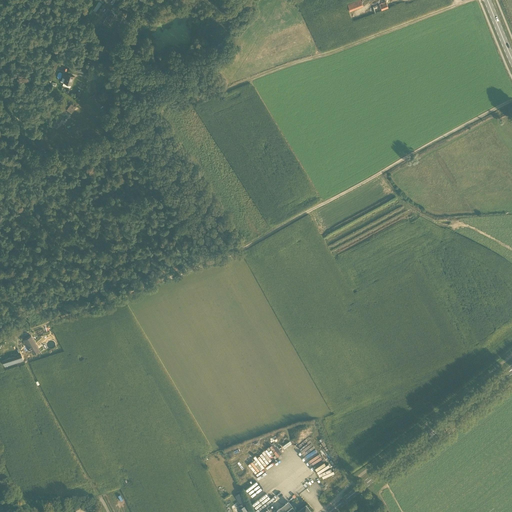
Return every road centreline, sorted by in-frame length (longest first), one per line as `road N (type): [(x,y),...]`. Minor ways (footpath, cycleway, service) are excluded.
road 1 (track): [(0,341),(225,257),(511,101)]
road 2 (track): [(471,0),(107,135)]
road 3 (primary): [(329,511),(509,370)]
road 4 (track): [(100,497),(27,361)]
road 5 (track): [(107,135),(87,96),(91,76),(139,0)]
